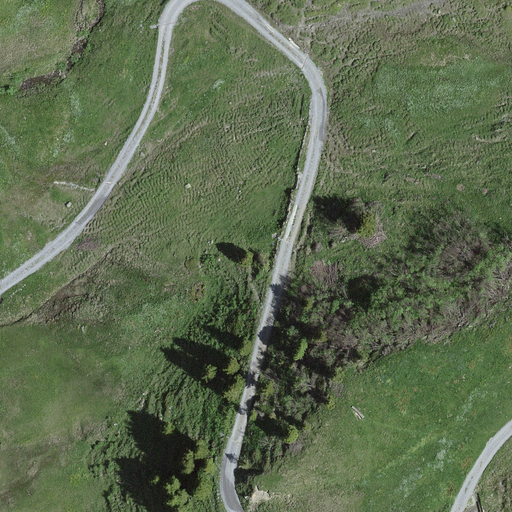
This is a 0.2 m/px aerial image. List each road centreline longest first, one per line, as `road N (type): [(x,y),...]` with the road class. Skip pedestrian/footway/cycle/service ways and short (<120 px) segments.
road 1 (track): [(231,0),(310,66),(324,91),(316,149),(232,453),(233,511)]
road 2 (track): [(0,294),(52,256),(92,211),(153,109),(168,28),(182,2),(192,0)]
